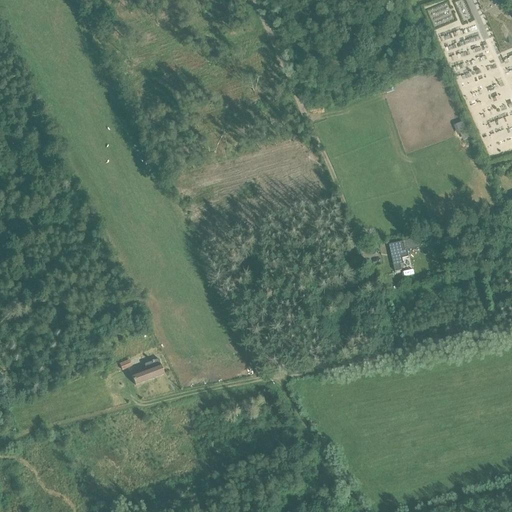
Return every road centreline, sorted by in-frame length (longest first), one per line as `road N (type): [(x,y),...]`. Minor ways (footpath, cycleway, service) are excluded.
road 1 (track): [(251,0),(392,319),(391,341),(381,353),(21,431)]
road 2 (track): [(282,373),(281,384),(361,511)]
